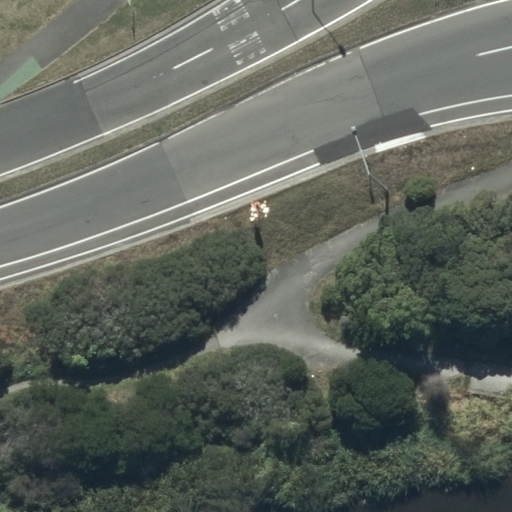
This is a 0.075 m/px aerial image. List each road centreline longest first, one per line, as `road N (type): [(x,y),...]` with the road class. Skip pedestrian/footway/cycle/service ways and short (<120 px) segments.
road 1 (tertiary): [(511,46),(322,103),(0,234)]
road 2 (tertiary): [(0,140),(167,69),(293,0)]
